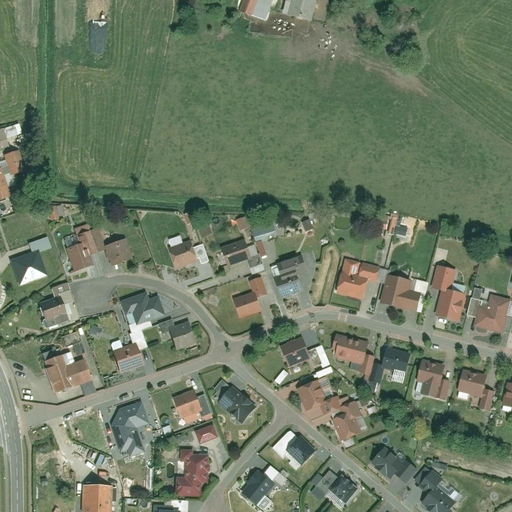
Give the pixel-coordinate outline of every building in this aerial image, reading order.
[(242,0),(237,16),(263,25),(272,0),(242,0)] [(288,0),(284,16),(308,22),(313,0),(288,0)] [(2,156),(8,179),(22,176),(16,153),(2,156)] [(60,204),(44,207),(48,222),(63,218),(60,204)] [(188,212),(180,216),(186,228),(194,224),(188,212)] [(235,220),(239,232),(247,229),(243,217),(235,220)] [(269,220),(273,229),(280,227),(276,217),(269,220)] [(299,222),(302,232),(309,230),(306,219),(299,222)] [(196,225),(201,239),(212,235),(207,221),(196,225)] [(92,254),(103,250),(108,265),(126,259),(119,240),(103,246),(97,227),(85,231),(92,254)] [(86,267),(83,257),(92,254),(85,231),(73,235),(77,245),(62,250),(70,273),(86,267)] [(254,233),(256,244),(267,242),(265,231),(254,233)] [(396,233),(394,240),(404,243),(406,236),(396,233)] [(28,244),(31,255),(38,252),(50,248),(47,238),(28,244)] [(220,250),(225,267),(248,260),(243,244),(220,250)] [(167,252),(172,268),(196,261),(191,245),(167,252)] [(199,265),(207,263),(202,246),(193,248),(199,265)] [(31,255),(10,261),(18,286),(46,277),(38,252),(31,255)] [(298,258),(276,265),(281,279),(302,272),(298,258)] [(245,263),(248,271),(260,267),(258,259),(245,263)] [(341,261),(338,274),(336,274),(332,294),(358,299),(362,279),(351,277),(353,264),(341,261)] [(376,270),(359,266),(357,276),(374,280),(376,270)] [(440,293),(433,318),(456,324),(463,296),(447,292),(452,273),(434,268),(429,291),(440,293)] [(274,284),(279,299),(303,291),(298,276),(274,284)] [(399,311),(400,310),(412,313),(417,295),(404,292),(407,282),(384,276),(376,305),(399,311)] [(425,284),(411,281),(409,291),(423,294),(425,284)] [(48,289),(50,297),(67,292),(65,284),(48,289)] [(472,287),(469,297),(477,299),(480,289),(472,287)] [(231,298),(238,319),(258,313),(251,292),(231,298)] [(129,326),(162,315),(157,299),(147,302),(145,296),(123,303),(127,313),(125,314),(129,326)] [(511,314),(511,306),(506,305),(507,303),(488,298),(485,310),(475,308),(470,328),(499,335),(503,318),(511,320),(511,314)] [(468,299),(464,317),(472,319),(476,301),(468,299)] [(43,322),(45,329),(64,324),(62,317),(64,316),(60,300),(35,307),(40,323),(43,322)] [(169,318),(154,324),(159,335),(173,329),(169,318)] [(166,333),(172,351),(195,343),(189,325),(166,333)] [(89,328),(86,334),(93,337),(96,330),(89,328)] [(117,340),(109,343),(112,353),(110,354),(117,374),(140,366),(135,352),(145,349),(139,330),(125,335),(130,347),(121,350),(117,340)] [(71,333),(59,337),(63,348),(75,343),(71,333)] [(335,350),(333,358),(361,366),(366,346),(341,340),(341,338),(332,335),(328,348),(335,350)] [(285,365),(287,369),(307,361),(299,341),(279,349),(285,365)] [(70,346),(75,357),(82,354),(77,342),(70,346)] [(314,370),(327,365),(321,349),(308,353),(314,370)] [(378,370),(392,374),(389,382),(399,385),(402,376),(403,377),(408,357),(384,350),(378,370)] [(68,389),(68,388),(88,381),(82,361),(62,367),(58,354),(38,361),(49,395),(68,389)] [(361,376),(368,378),(373,359),(366,357),(361,376)] [(418,363),(413,383),(436,388),(440,369),(418,363)] [(347,365),(345,372),(356,374),(358,367),(347,365)] [(312,372),(314,378),(330,372),(328,366),(312,372)] [(272,380),(277,384),(286,373),(281,369),(272,380)] [(457,372),(452,393),(478,399),(483,378),(457,372)] [(78,386),(81,398),(91,395),(88,383),(78,386)] [(294,390),(302,412),(317,407),(320,415),(331,411),(326,399),(321,401),(314,383),(294,390)] [(435,401),(444,403),(449,386),(439,383),(435,401)] [(511,385),(506,384),(499,409),(511,412),(511,385)] [(366,394),(373,395),(375,386),(367,385),(366,394)] [(228,390),(216,404),(241,423),(252,409),(228,390)] [(171,401),(178,421),(199,413),(192,393),(171,401)] [(478,412),(489,414),(493,395),(482,393),(478,412)] [(212,415),(206,398),(197,401),(203,418),(212,415)] [(154,423),(147,401),(125,408),(116,425),(125,452),(132,450),(134,457),(149,452),(141,427),(154,423)] [(331,427),(338,443),(351,438),(345,423),(352,420),(346,406),(335,410),(337,415),(328,419),(331,427)] [(111,436),(104,417),(74,427),(81,446),(111,436)] [(193,433),(198,447),(215,441),(210,427),(193,433)] [(286,433),(270,448),(277,455),(293,440),(286,433)] [(295,440),(281,455),(297,470),(311,455),(295,440)] [(380,451),(368,467),(389,483),(401,466),(380,451)] [(197,498),(197,486),(204,486),(203,459),(191,459),(191,452),(178,453),(178,464),(183,464),(184,480),(172,480),(172,498),(197,498)] [(258,458),(251,467),(275,486),(282,477),(258,458)] [(394,480),(404,488),(415,474),(405,466),(394,480)] [(326,473),(308,494),(317,502),(335,481),(326,473)] [(450,503),(434,491),(439,483),(425,473),(414,487),(425,495),(418,504),(428,511),(446,511),(452,504),(450,503)] [(258,474),(237,497),(253,510),(273,487),(258,474)] [(340,479),(324,496),(338,509),(354,492),(340,479)] [(118,511),(119,502),(109,502),(109,488),(77,488),(77,511),(118,511)] [(155,511),(173,511),(174,511),(185,511),(186,501),(170,500),(169,504),(156,504),(155,511)]
